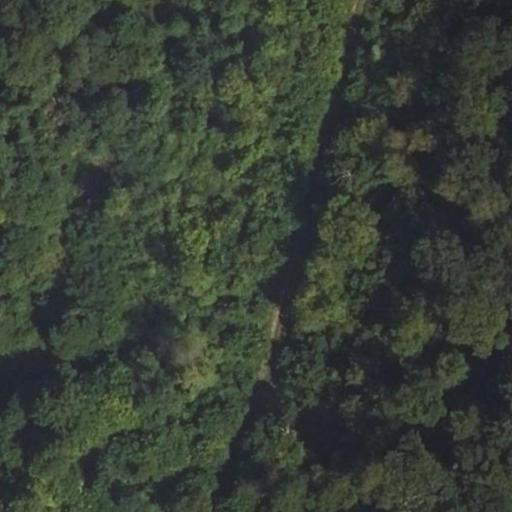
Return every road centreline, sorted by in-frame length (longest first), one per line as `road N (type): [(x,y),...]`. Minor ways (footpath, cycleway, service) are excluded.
road 1 (track): [(361,0),(260,394),(216,511)]
road 2 (track): [(260,394),(511,428)]
